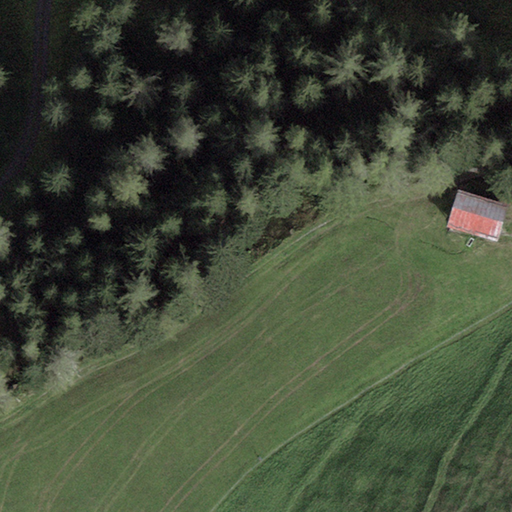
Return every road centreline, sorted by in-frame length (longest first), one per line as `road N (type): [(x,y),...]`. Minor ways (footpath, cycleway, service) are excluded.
road 1 (track): [(0,417),(200,316),(281,250),(355,211),(439,182),(492,170),(511,174)]
road 2 (track): [(46,0),(39,133),(0,204)]
